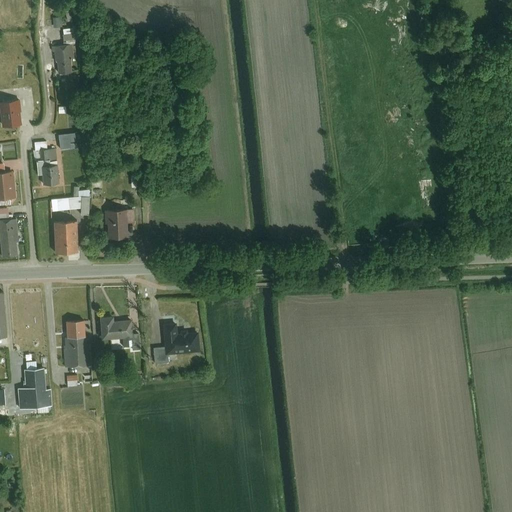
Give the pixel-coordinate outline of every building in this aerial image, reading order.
[(62,16),(53,17),(54,26),(62,26),(62,16)] [(74,27),(62,28),(63,40),(75,40),(74,27)] [(73,43),(52,45),(53,57),(56,57),(57,75),(71,74),(69,57),(74,56),(73,43)] [(18,99),(0,100),(0,124),(20,124),(18,99)] [(75,132),(57,134),(58,147),(77,145),(75,132)] [(47,140),(33,141),(34,150),(39,149),(48,148),(47,140)] [(56,163),(55,148),(48,148),(39,149),(39,158),(40,165),(56,163)] [(56,163),(40,165),(41,172),(42,184),(59,182),(57,163),(56,163)] [(3,171),(0,171),(0,197),(16,196),(13,170),(3,171)] [(73,186),(74,196),(79,195),(80,207),(80,213),(88,213),(88,186),(73,186)] [(74,196),(55,198),(56,210),(80,207),(79,195),(74,196)] [(9,207),(0,207),(0,218),(10,218),(9,207)] [(130,207),(105,208),(106,236),(125,235),(125,221),(131,220),(130,207)] [(0,218),(0,237),(2,255),(19,253),(18,240),(20,240),(18,217),(10,218),(0,218)] [(78,250),(77,219),(53,220),(54,251),(78,250)] [(112,315),(98,316),(99,337),(127,335),(126,319),(112,320),(112,315)] [(69,337),(64,337),(66,365),(91,363),(91,348),(86,348),(85,320),(68,321),(69,337)] [(167,345),(167,353),(200,350),(198,330),(177,332),(176,323),(165,324),(167,345)] [(153,346),(155,360),(168,359),(167,353),(167,345),(153,346)] [(45,367),(24,368),(25,386),(18,386),(19,405),(51,403),(51,388),(47,388),(45,367)] [(67,384),(77,384),(76,374),(66,374),(67,384)]
